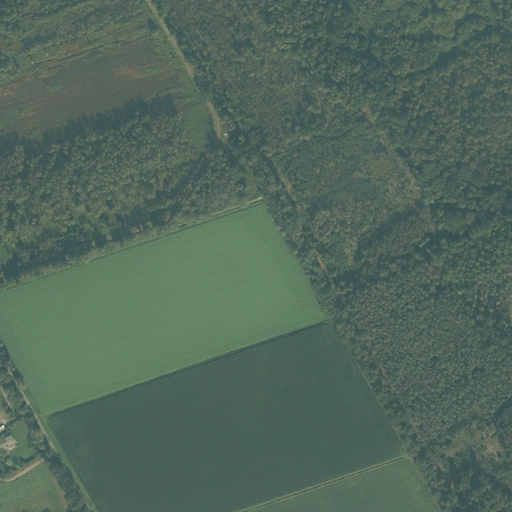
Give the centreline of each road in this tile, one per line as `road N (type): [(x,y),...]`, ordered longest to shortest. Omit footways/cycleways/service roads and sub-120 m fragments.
road 1 (track): [(462,511),(262,160)]
road 2 (track): [(220,124),(200,176),(164,221),(0,277)]
road 3 (unclassified): [(92,511),(0,353)]
road 4 (track): [(149,0),(220,124)]
